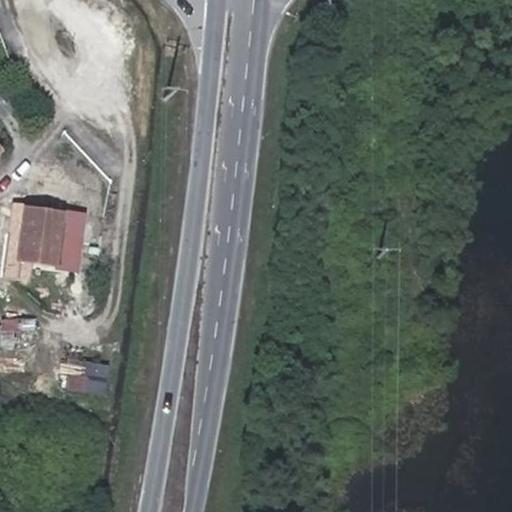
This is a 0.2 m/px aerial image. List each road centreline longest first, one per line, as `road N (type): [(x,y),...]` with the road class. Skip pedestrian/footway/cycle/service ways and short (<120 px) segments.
road 1 (secondary): [(171,511),(239,0)]
road 2 (unknown): [(58,0),(96,38),(127,147),(117,310),(95,331)]
